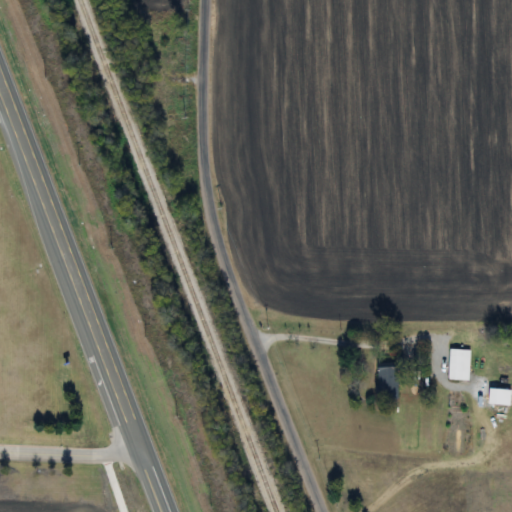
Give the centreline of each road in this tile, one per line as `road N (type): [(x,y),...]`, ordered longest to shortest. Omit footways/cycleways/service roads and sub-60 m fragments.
road 1 (residential): [(317,511),(215,227),(206,180),(206,0)]
road 2 (primary): [(162,511),(0,86)]
